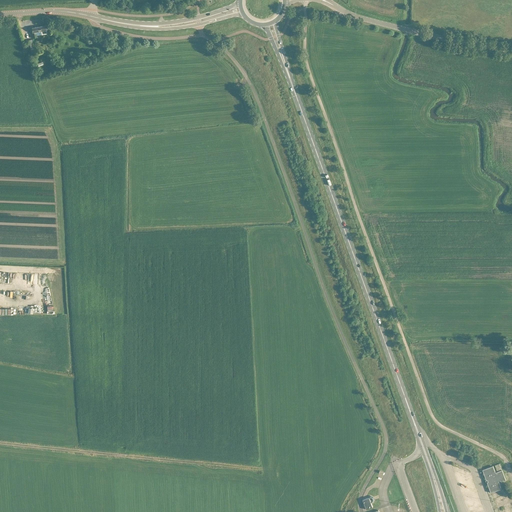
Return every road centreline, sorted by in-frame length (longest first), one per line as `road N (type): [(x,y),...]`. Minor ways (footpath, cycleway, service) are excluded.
road 1 (unclassified): [(511,479),(502,458),(430,415),(307,66),(304,0)]
road 2 (unclassified): [(360,511),(359,497),(382,457),(381,422),(339,333),(254,95),(199,24)]
road 3 (primary): [(412,421),(292,89)]
road 4 (unclassified): [(511,50),(362,18),(320,0)]
road 5 (tertiary): [(0,14),(55,11),(153,26)]
